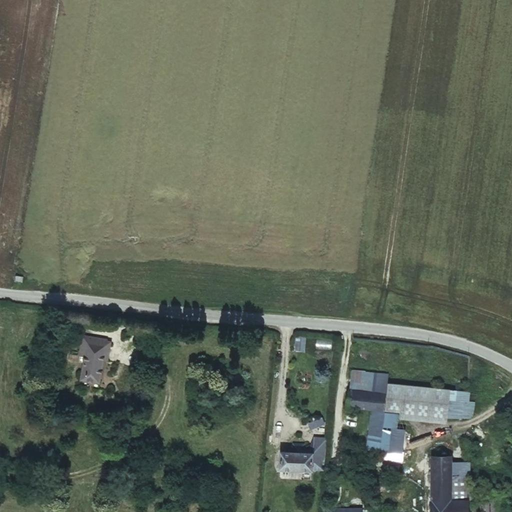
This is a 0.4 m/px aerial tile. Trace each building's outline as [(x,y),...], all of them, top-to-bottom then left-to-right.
[(305,349),(305,334),(296,334),(295,349),(305,349)] [(88,339),(87,346),(107,350),(108,342),(88,339)] [(107,350),(87,346),(81,376),(101,380),(107,350)] [(352,370),(353,360),(339,358),(334,400),(365,404),(390,407),(445,413),(449,383),(386,374),(352,370)] [(387,364),(353,360),(352,370),(386,374),(387,364)] [(390,407),(365,404),(361,439),(386,441),(390,407)] [(306,445),(305,449),(308,449),(321,450),(322,435),(310,434),(306,445)] [(281,465),(307,466),(308,449),(305,449),(300,448),(300,442),(290,441),(290,447),(282,447),(281,465)] [(308,449),(307,466),(320,467),(321,450),(308,449)] [(433,511),(470,511),(471,501),(457,500),(453,458),(434,457),(433,511)]
